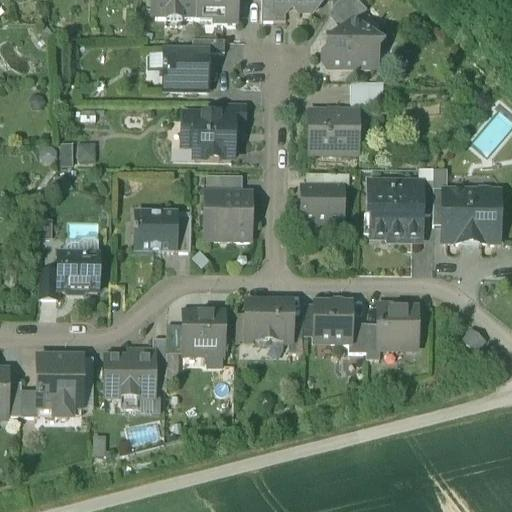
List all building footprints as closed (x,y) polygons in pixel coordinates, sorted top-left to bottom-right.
[(195,0),(155,0),(155,22),(164,22),(164,26),(181,27),(181,22),(195,22),(195,0)] [(195,0),(195,22),(195,24),(214,25),(214,29),(235,29),(235,0),(195,0)] [(274,0),(261,0),(261,25),(285,25),(285,12),(274,11),(274,0)] [(274,0),(274,11),(285,12),(296,11),(296,18),(311,18),(321,8),(320,0),(274,0)] [(366,14),(352,0),(340,0),(329,17),(344,32),(353,24),(355,26),(366,14)] [(353,24),(344,32),(329,47),(326,47),(326,58),(322,62),(322,70),(327,74),(370,74),(370,62),(380,52),(355,26),(353,24)] [(224,45),(192,44),(192,56),(207,57),(207,58),(224,58),(224,45)] [(192,56),(164,56),(163,96),(206,97),(206,84),(212,83),(212,69),(207,70),(207,58),(207,57),(192,56)] [(382,87),(350,86),(350,109),(382,109),(382,87)] [(243,109),(212,108),(212,120),(231,121),(231,132),(243,132),(243,109)] [(356,116),(309,115),(309,158),(357,158),(356,116)] [(212,120),(183,120),(182,152),(194,152),(194,164),(231,165),(231,132),(231,121),(212,120)] [(348,179),(315,178),(315,190),(343,190),(347,190),(348,179)] [(432,186),(418,186),(418,188),(421,188),(420,219),(432,219),(432,194),(432,186)] [(418,188),(391,188),(391,193),(368,193),(368,221),(371,221),(370,242),(387,243),(387,245),(420,246),(420,219),(421,188),(418,188)] [(315,190),(300,190),(299,231),(342,231),(343,190),(315,190)] [(446,194),(432,194),(432,219),(432,231),(444,231),(444,198),(446,198),(446,194)] [(446,198),(444,198),(444,231),(444,246),(496,247),(496,199),(491,199),(487,195),(478,194),(475,198),(446,198)] [(250,198),(204,197),(204,221),(214,221),(213,245),(250,246),(250,198)] [(176,218),(134,217),(133,256),(175,257),(176,221),(176,218)] [(190,221),(176,221),(175,257),(189,257),(190,221)] [(97,259),(58,259),(58,276),(58,297),(86,297),(97,297),(97,259)] [(58,276),(37,276),(37,304),(58,304),(58,297),(58,276)] [(290,308),(246,308),(245,348),(288,348),(289,348),(290,328),(290,308)] [(350,309),(314,308),(313,348),(315,348),(315,344),(330,345),(330,349),(348,349),(349,349),(350,329),(350,309)] [(398,310),(378,309),(378,329),(377,353),(378,354),(401,354),(401,350),(413,350),(413,354),(415,354),(415,349),(419,345),(419,336),(415,332),(416,313),(398,313),(398,310)] [(222,317),(184,317),(183,331),(183,359),(209,359),(209,355),(219,355),(219,359),(221,359),(222,317)] [(302,328),(290,328),(289,348),(288,348),(288,358),(301,358),(302,328)] [(366,329),(350,329),(349,349),(348,349),(348,358),(365,358),(366,329)] [(378,329),(366,329),(365,358),(365,365),(378,365),(378,354),(377,353),(378,329)] [(183,331),(166,330),(166,344),(165,359),(166,359),(183,359),(183,331)] [(166,344),(152,344),(152,357),(154,357),(153,382),(166,382),(166,359),(165,359),(166,344)] [(135,363),(105,362),(104,404),(120,404),(120,415),(137,415),(137,404),(153,404),(153,382),(154,357),(152,357),(135,357),(135,363)] [(81,362),(37,362),(37,396),(36,417),(38,417),(53,417),(53,419),(58,424),(66,424),(71,419),(71,417),(81,417),(81,362)] [(21,388),(7,387),(7,422),(20,422),(21,396),(21,388)] [(37,396),(21,396),(20,422),(38,422),(38,417),(36,417),(37,396)]
